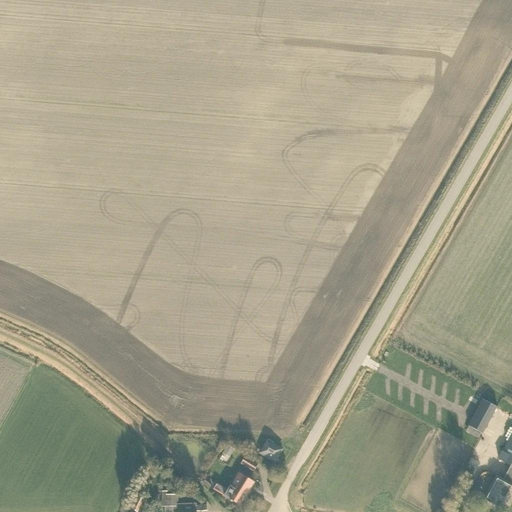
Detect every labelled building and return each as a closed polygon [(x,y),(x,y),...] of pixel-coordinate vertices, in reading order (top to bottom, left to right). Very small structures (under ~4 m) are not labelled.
[(466,432),(478,438),(481,432),(484,434),(498,407),(483,399),(469,426),(466,432)] [(511,434),(499,459),(511,466),(504,479),(497,476),(492,485),(484,499),(502,509),(508,498),(509,499),(511,494),(511,434)] [(275,461),(282,450),(273,445),(274,443),(269,440),(261,453),(275,461)] [(230,457),(235,449),(228,445),(223,453),(230,457)] [(253,471),(258,464),(246,457),(241,464),(253,471)] [(214,489),(225,496),(240,506),(255,482),(239,473),(228,491),(217,484),(214,489)] [(208,488),(211,485),(205,480),(202,483),(208,488)] [(207,505),(204,505),(204,501),(196,501),(196,503),(177,504),(177,496),(170,496),(170,492),(163,492),(163,506),(174,506),(173,511),(196,511),(207,511),(207,505)] [(137,496),(130,509),(136,511),(140,511),(146,501),(137,496)]
